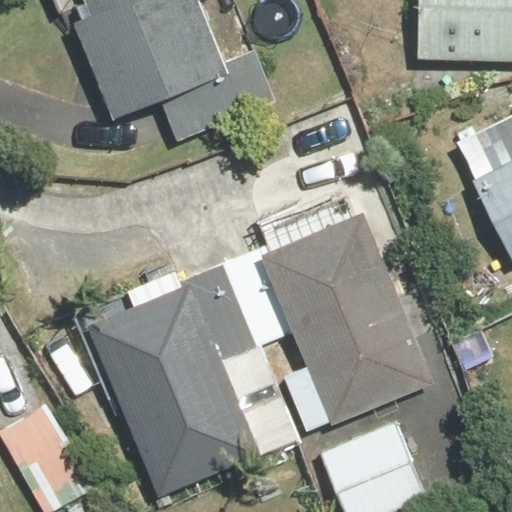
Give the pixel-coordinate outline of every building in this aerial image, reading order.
[(66,24),(108,123),(223,74),(191,0),(76,0),(84,16),(66,24)] [(511,0),(413,0),(412,60),(511,61),(511,0)] [(354,103),(284,136),(309,191),(380,159),(354,103)] [(511,158),(467,182),(511,268),(511,267),(511,158)] [(358,212),(255,255),(327,425),(430,383),(358,212)] [(187,285),(84,327),(154,500),(258,458),(187,285)] [(44,406),(0,433),(0,438),(42,507),(88,478),(44,406)] [(393,423),(316,456),(340,511),(396,511),(426,499),(393,423)]
